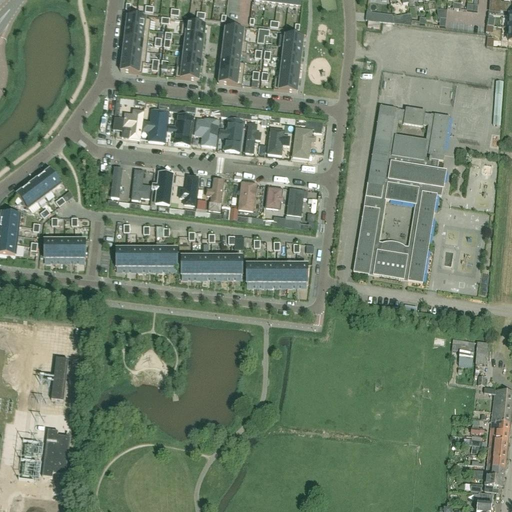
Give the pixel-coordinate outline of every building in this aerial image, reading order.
[(288,8),(289,0),(277,0),(277,7),(288,8)] [(289,0),(288,8),(300,10),(300,0),(289,0)] [(376,15),(375,23),(383,24),(385,24),(386,16),(376,15)] [(149,32),(151,22),(127,19),(126,30),(149,32)] [(182,25),(180,37),(185,38),(185,37),(204,39),(206,28),(182,25)] [(149,32),(126,30),(124,40),(148,43),(149,32)] [(246,33),(225,30),(224,41),(245,44),(246,33)] [(185,37),(185,38),(184,47),(184,48),(203,50),(204,39),(185,37)] [(304,40),(284,38),(283,48),(283,49),(302,51),(304,40)] [(148,43),(124,40),(123,51),(147,54),(148,43)] [(241,55),(246,56),(247,44),(245,44),(224,41),(222,52),(241,55)] [(181,47),(180,59),(182,59),(201,61),(203,50),(184,48),(184,47),(181,47)] [(283,49),(283,48),(281,48),(279,59),(301,62),(302,51),(283,49)] [(143,65),(145,65),(147,54),(123,51),(122,62),(143,65)] [(240,65),(241,55),(222,52),(221,63),(240,66),(240,65)] [(182,59),(181,69),(200,72),(201,61),(182,59)] [(279,59),(278,71),(280,71),(300,73),(301,62),(279,59)] [(120,73),(142,76),(143,65),(122,62),(120,73)] [(240,66),(221,63),(220,74),(243,77),(245,66),(240,65),(240,66)] [(181,69),(177,68),(176,69),(175,80),(199,83),(200,72),(181,69)] [(280,71),(279,81),(298,84),(300,73),(280,71)] [(218,85),(242,88),(242,87),(243,77),(220,74),(218,85)] [(273,92),(297,95),(298,84),(279,81),(274,80),(273,92)] [(496,83),(493,127),(500,127),(503,84),(496,83)] [(433,213),(436,197),(437,197),(441,198),(442,190),(443,190),(446,173),(437,172),(439,162),(443,163),(450,119),(424,115),(425,113),(424,113),(407,110),(406,110),(406,112),(380,108),(375,141),(366,198),(364,210),(354,273),(353,273),(353,274),(369,276),(369,275),(373,276),(373,277),(403,282),(404,281),(408,281),(407,283),(422,285),(422,284),(433,213)] [(133,120),(124,119),(123,134),(131,135),(130,145),(142,146),(145,116),(133,115),(133,120)] [(167,148),(168,117),(149,116),(149,135),(150,135),(150,147),(167,148)] [(323,125),(306,123),(306,129),(305,131),(314,132),(314,135),(321,136),(322,131),(323,125)] [(196,143),(201,143),(201,153),(218,154),(218,126),(196,125),(196,143)] [(233,126),(232,132),(226,131),(225,136),(221,135),(219,144),(226,145),(224,153),(239,155),(243,127),(233,126)] [(250,129),(250,158),(258,159),(259,129),(250,129)] [(284,143),(284,134),(268,135),(269,160),(289,159),(289,143),(284,143)] [(41,179),(52,193),(61,187),(50,172),(41,179)] [(34,184),(45,199),(52,193),(41,179),(34,184)] [(162,203),(170,203),(171,180),(163,179),(162,203)] [(196,212),(199,182),(188,181),(186,195),(185,195),(183,211),(196,212)] [(26,190),(37,205),(45,199),(34,184),(26,190)] [(257,207),(259,190),(241,187),(237,215),(259,218),(261,207),(257,207)] [(17,197),(28,211),(37,205),(26,190),(17,197)] [(273,217),(274,191),(266,191),(265,217),(273,217)] [(1,226),(19,228),(20,218),(2,215),(1,226)] [(315,225),(316,216),(309,215),(308,224),(309,224),(315,225)] [(0,232),(0,235),(18,238),(19,228),(1,226),(0,232)] [(0,245),(17,247),(18,238),(0,235),(0,245)] [(44,243),(44,261),(55,261),(55,243),(44,243)] [(55,243),(55,261),(65,261),(65,243),(55,243)] [(65,243),(65,261),(75,261),(75,243),(65,243)] [(75,243),(75,261),(85,261),(85,243),(75,243)] [(0,256),(15,258),(17,247),(0,245),(0,256)] [(127,269),(127,251),(116,251),(116,270),(127,269)] [(137,251),(127,251),(127,269),(137,269),(137,251)] [(137,269),(146,269),(146,251),(137,251),(137,269)] [(156,269),(156,251),(146,251),(146,269),(156,269)] [(156,251),(156,269),(166,269),(166,251),(156,251)] [(177,251),(166,251),(166,269),(177,269),(177,251)] [(181,259),(181,277),(182,277),(192,277),(192,259),(181,259)] [(192,259),(192,277),(202,277),(202,259),(192,259)] [(202,259),(202,277),(212,277),(212,259),(202,259)] [(212,259),(212,277),(221,277),(221,259),(212,259)] [(221,259),(221,277),(231,277),(231,259),(221,259)] [(231,259),(231,277),(241,277),(242,277),(242,259),(231,259)] [(246,267),(246,285),(247,285),(257,285),(257,267),(246,267)] [(257,267),(257,285),(267,285),(267,267),(257,267)] [(267,267),(267,285),(277,285),(277,267),(267,267)] [(277,267),(277,285),(286,285),(286,267),(277,267)] [(286,267),(286,285),(297,285),(297,267),(286,267)] [(297,267),(297,285),(306,285),(307,285),(307,267),(297,267)] [(459,354),(459,368),(471,368),(474,344),(453,342),(451,352),(459,354)] [(477,344),(475,366),(487,367),(488,345),(481,345),(477,344)] [(56,361),(51,402),(63,404),(68,362),(56,361)] [(511,404),(511,394),(500,392),(495,392),(495,391),(484,390),(484,395),(494,396),(493,402),(511,404)] [(510,414),(511,404),(493,402),(493,412),(510,414)] [(508,425),(508,415),(491,414),(490,423),(508,425)] [(507,434),(508,425),(490,423),(489,432),(507,434)] [(65,477),(70,439),(56,437),(57,433),(47,432),(41,476),(41,479),(51,480),(52,476),(65,477)] [(506,443),(507,434),(489,432),(488,441),(506,443)] [(505,452),(506,443),(488,441),(487,450),(505,452)] [(34,476),(38,444),(22,442),(18,477),(18,481),(33,483),(34,476)] [(472,448),(471,457),(478,458),(479,449),(472,448)] [(504,461),(505,452),(487,450),(487,460),(504,461)] [(503,471),(504,461),(487,460),(486,469),(503,471)] [(502,476),(503,471),(486,469),(485,478),(502,480),(502,476)] [(501,489),(502,480),(485,478),(484,494),(498,496),(499,489),(501,489)] [(471,486),(471,494),(481,495),(482,487),(471,486)] [(491,507),(492,497),(478,496),(477,505),(491,507)]
